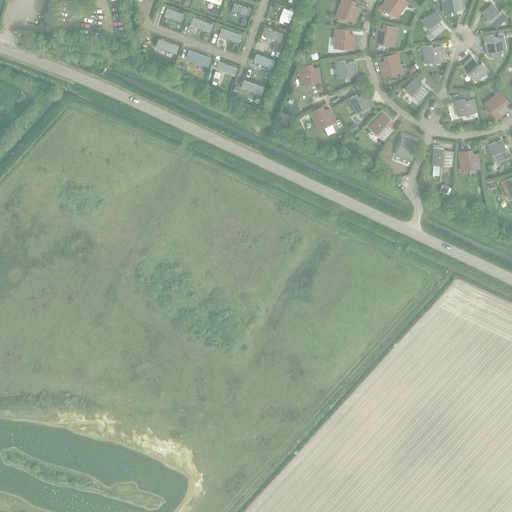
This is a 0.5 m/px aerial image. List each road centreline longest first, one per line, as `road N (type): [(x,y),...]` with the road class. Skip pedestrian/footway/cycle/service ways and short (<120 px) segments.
road 1 (tertiary): [(511,278),(2,47)]
road 2 (unclassified): [(263,0),(242,60),(140,22),(149,0)]
